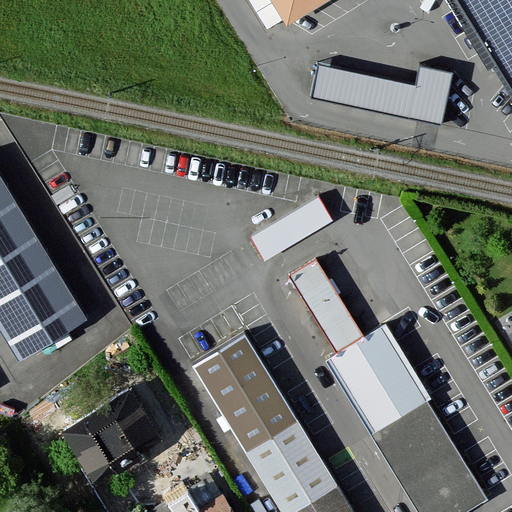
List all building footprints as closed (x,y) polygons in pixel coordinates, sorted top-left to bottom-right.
[(272,0),(283,17),(312,0),(272,0)] [(511,0),(460,0),(511,85),(511,0)] [(415,79),(314,59),(307,93),(441,120),(451,69),(419,62),(415,79)] [(0,168),(0,329),(14,353),(84,311),(0,168)] [(250,229),(264,252),(332,213),(318,190),(250,229)] [(316,257),(290,272),(336,349),(323,356),(416,511),(463,511),(490,496),(384,319),(362,333),(316,257)] [(352,511),(243,330),(191,361),(282,511),(352,511)] [(203,476),(143,511),(235,511),(220,487),(213,491),(203,476)]
